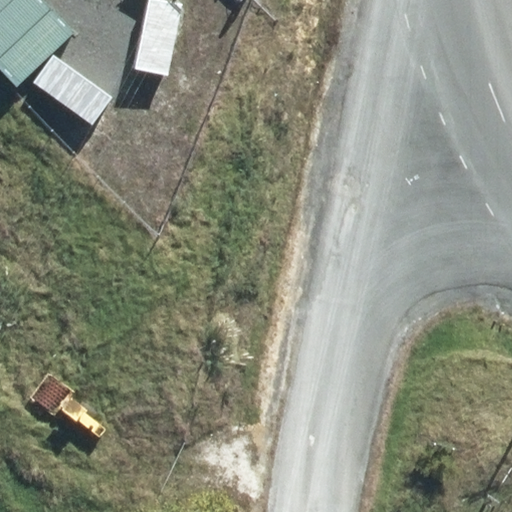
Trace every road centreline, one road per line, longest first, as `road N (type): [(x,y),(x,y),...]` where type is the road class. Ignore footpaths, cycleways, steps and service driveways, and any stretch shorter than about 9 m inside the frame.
road 1 (track): [(484,84),(370,226),(330,382),(310,511)]
road 2 (unclassified): [(463,0),(484,84),(511,137)]
